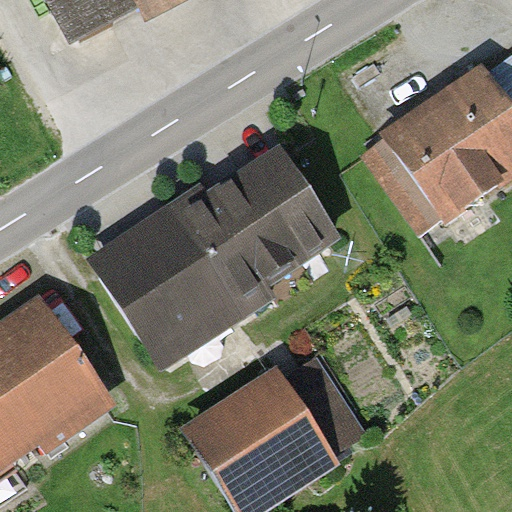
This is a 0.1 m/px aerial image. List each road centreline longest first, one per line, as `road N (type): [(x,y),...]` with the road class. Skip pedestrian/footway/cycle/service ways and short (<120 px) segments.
road 1 (tertiary): [(0,234),(377,0)]
road 2 (track): [(101,171),(15,0)]
